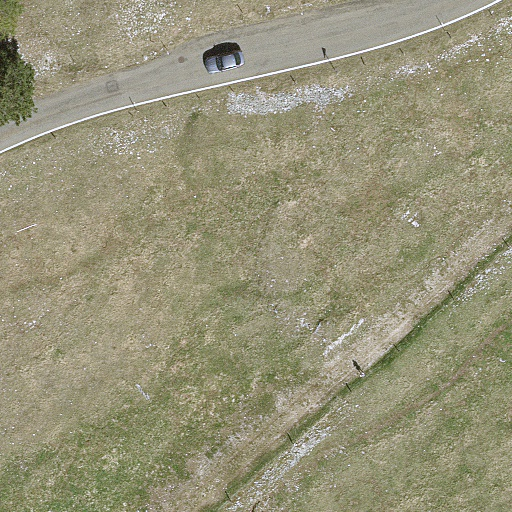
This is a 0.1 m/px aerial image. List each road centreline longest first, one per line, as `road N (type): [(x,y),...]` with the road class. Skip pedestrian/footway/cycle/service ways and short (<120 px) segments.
road 1 (tertiary): [(460,0),(105,95),(0,135)]
road 2 (track): [(184,511),(511,215)]
